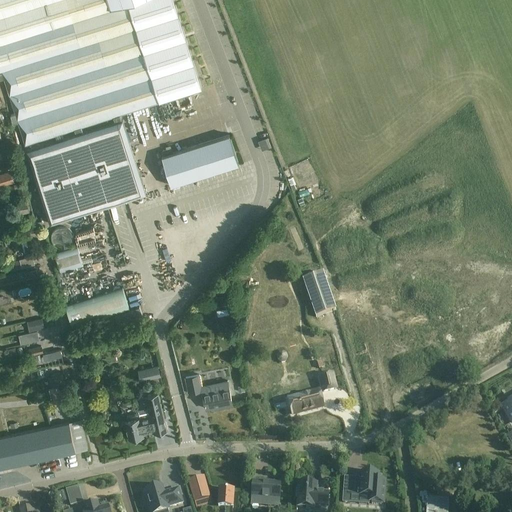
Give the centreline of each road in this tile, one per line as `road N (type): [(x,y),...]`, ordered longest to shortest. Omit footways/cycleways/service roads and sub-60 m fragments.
road 1 (unclassified): [(116,466),(184,449),(356,443),(391,430)]
road 2 (unknown): [(236,106),(145,142),(161,210)]
road 3 (unclassified): [(391,430),(511,356)]
road 4 (unknown): [(161,210),(143,224),(159,319)]
